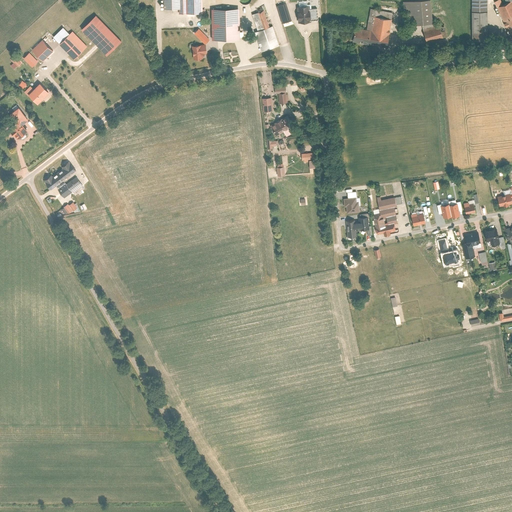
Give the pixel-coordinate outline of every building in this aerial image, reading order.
[(163,0),(164,8),(178,8),(179,13),(202,13),(202,0),(163,0)] [(400,24),(430,22),(428,0),(413,0),(398,1),(400,24)] [(484,0),(468,0),(469,45),(485,44),(484,0)] [(511,37),(511,8),(508,0),(493,8),(508,39),(511,37)] [(291,18),(285,2),(274,6),(280,22),(291,18)] [(363,29),(351,27),(348,42),(385,48),(390,11),(366,7),(363,29)] [(315,9),(298,10),(299,26),(316,24),(315,9)] [(207,40),(237,37),(234,10),(213,12),(215,24),(205,25),(207,40)] [(94,14),(78,29),(104,55),(120,39),(94,14)] [(439,23),(421,29),(425,42),(443,36),(439,23)] [(50,37),(71,58),(84,46),(63,25),(50,37)] [(259,51),(277,44),(269,25),(252,31),(259,51)] [(32,68),(51,50),(41,39),(22,56),(32,68)] [(203,43),(188,45),(190,59),(205,57),(203,43)] [(14,55),(10,59),(13,62),(10,65),(13,69),(18,65),(19,67),(22,64),(14,55)] [(48,91),(38,82),(27,93),(37,103),(48,91)] [(279,103),(288,101),(287,94),(286,94),(285,84),(273,86),(274,93),(278,92),(279,103)] [(271,97),(261,97),(262,111),(272,110),(271,97)] [(9,127),(17,137),(26,130),(21,124),(28,118),(18,105),(7,113),(14,123),(9,127)] [(287,116),(271,125),(276,135),(293,125),(287,116)] [(272,138),(266,138),(267,148),(272,147),(272,145),(276,145),(275,139),(272,140),(272,138)] [(308,161),(308,159),(314,159),(314,152),(301,153),(301,161),(308,161)] [(67,161),(41,181),(48,190),(52,187),(62,200),(80,186),(72,175),(76,172),(67,161)] [(379,207),(372,208),(378,233),(384,232),(385,234),(387,233),(387,231),(395,230),(394,222),(397,221),(394,205),(403,203),(401,196),(381,200),(378,186),(370,188),(371,194),(376,193),(379,207)] [(345,204),(347,203),(348,212),(359,211),(358,205),(361,205),(360,197),(357,198),(356,191),(347,192),(348,198),(344,199),(345,204)] [(511,196),(511,193),(498,196),(500,205),(511,202),(510,197),(511,196)] [(470,200),(465,201),(468,213),(476,211),(474,203),(471,203),(470,200)] [(73,201),(61,208),(65,214),(76,207),(73,201)] [(455,205),(449,206),(452,219),(458,217),(455,205)] [(449,206),(441,208),(444,220),(452,219),(449,206)] [(425,211),(413,214),(415,225),(428,222),(425,213),(425,211)] [(357,218),(347,219),(349,236),(357,235),(357,229),(362,229),(362,230),(370,229),(369,215),(360,217),(360,220),(357,221),(357,218)] [(511,222),(508,227),(503,227),(504,239),(510,238),(511,247),(511,222)] [(494,227),(482,230),(485,240),(489,239),(491,244),(498,242),(494,227)] [(478,232),(466,235),(468,243),(463,244),(466,257),(474,256),(473,248),(481,246),(478,232)] [(486,252),(479,253),(481,262),(487,261),(486,252)] [(503,312),(498,312),(500,321),(511,318),(511,315),(504,317),(503,312)] [(478,317),(469,320),(470,326),(479,323),(478,317)]
